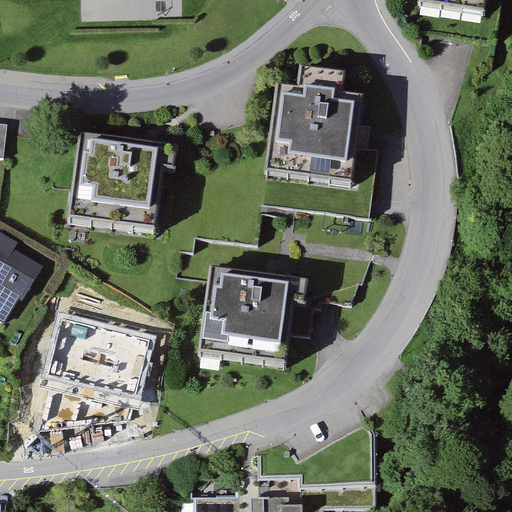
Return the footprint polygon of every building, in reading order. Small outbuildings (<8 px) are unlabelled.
[(483,0),(419,0),(417,15),(479,25),(483,0)] [(358,94),(279,84),(266,182),(344,193),(358,94)] [(172,148),(83,137),(72,221),(162,232),(172,148)] [(42,267),(0,241),(0,319),(7,324),(42,267)] [(290,280),(218,271),(206,361),(278,371),(290,280)] [(156,336),(58,312),(42,377),(141,400),(156,336)] [(321,511),(322,498),(193,498),(193,511),(321,511)]
